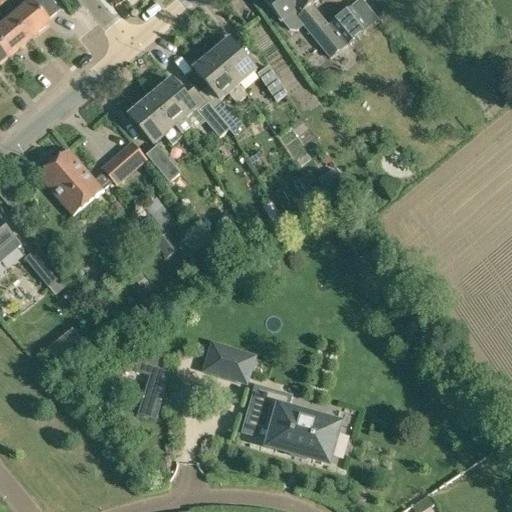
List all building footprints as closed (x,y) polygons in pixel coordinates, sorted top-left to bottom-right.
[(47,0),(35,0),(10,20),(29,43),(49,27),(47,24),(59,14),(47,0)] [(333,64),(349,51),(313,7),(319,3),(316,0),(265,0),(264,1),(290,32),(299,32),(304,28),(333,64)] [(341,22),(344,34),(358,31),(355,19),(341,22)] [(0,28),(0,47),(10,59),(29,43),(10,20),(0,28)] [(238,90),(240,89),(257,74),(228,39),(221,44),(224,49),(212,59),(238,90)] [(0,67),(10,59),(0,47),(0,67)] [(230,97),(238,106),(248,98),(240,89),(238,90),(212,59),(202,68),(198,63),(192,69),(221,104),(230,97)] [(258,76),(276,104),(287,96),(269,68),(258,76)] [(173,84),(152,102),(182,139),(184,138),(182,136),(192,127),(187,121),(197,112),(173,84)] [(130,120),(154,148),(165,139),(172,147),(182,139),(152,102),(130,120)] [(199,115),(220,141),(231,133),(236,140),(247,131),(226,106),(215,114),(209,107),(199,115)] [(39,179),(74,220),(105,194),(103,191),(113,182),(118,187),(148,162),(133,144),(102,170),(107,175),(96,184),(70,153),(39,179)] [(148,158),(170,186),(180,177),(157,150),(148,158)] [(330,185),(325,177),(319,181),(324,189),(330,185)] [(276,201),(281,209),(289,205),(289,204),(284,196),(276,201)] [(155,244),(166,261),(181,250),(188,245),(175,228),(177,226),(157,200),(142,210),(148,219),(143,222),(158,242),(155,244)] [(270,219),(279,213),(274,204),(264,210),(270,219)] [(0,266),(21,250),(0,224),(0,266)] [(48,246),(40,252),(57,272),(65,265),(48,246)] [(24,261),(55,297),(68,286),(57,272),(40,252),(38,249),(24,261)] [(204,273),(217,264),(207,249),(194,257),(204,273)] [(187,284),(182,276),(162,289),(167,297),(187,284)] [(149,298),(151,301),(158,295),(148,282),(136,292),(144,302),(149,298)] [(49,351),(59,363),(83,343),(73,331),(49,351)] [(211,343),(202,374),(248,388),(257,357),(211,343)] [(149,377),(138,415),(156,421),(170,373),(156,368),(160,355),(141,349),(134,372),(149,377)] [(259,393),(252,415),(249,425),(274,432),(270,448),(328,464),(338,427),(281,411),(284,400),(259,393)]
